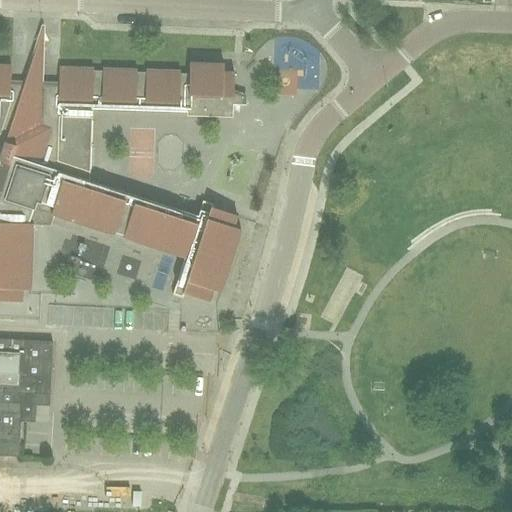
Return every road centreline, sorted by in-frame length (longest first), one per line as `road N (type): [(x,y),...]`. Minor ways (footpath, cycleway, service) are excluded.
road 1 (residential): [(210,483),(304,158),(320,127),(374,78)]
road 2 (residential): [(319,14),(39,0)]
road 3 (unclassified): [(210,483),(56,481),(0,489)]
road 4 (residential): [(374,78),(449,25),(511,24)]
